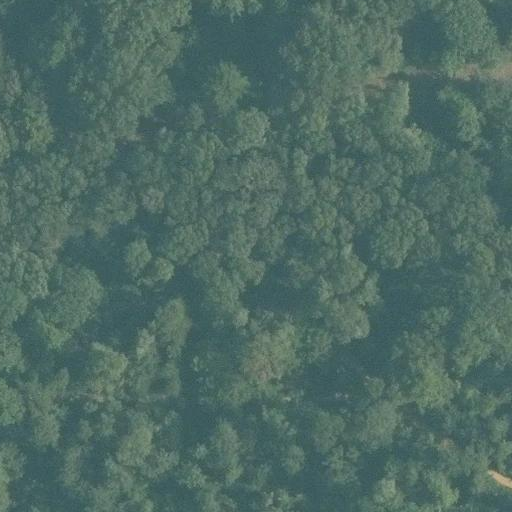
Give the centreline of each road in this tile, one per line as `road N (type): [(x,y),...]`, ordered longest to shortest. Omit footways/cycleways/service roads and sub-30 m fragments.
road 1 (unknown): [(511,204),(432,218),(262,297),(0,315)]
road 2 (unclassified): [(0,182),(271,109),(511,83)]
road 3 (unknown): [(511,477),(389,391)]
